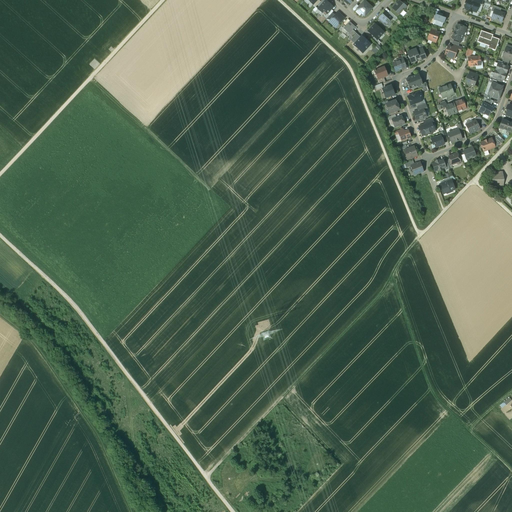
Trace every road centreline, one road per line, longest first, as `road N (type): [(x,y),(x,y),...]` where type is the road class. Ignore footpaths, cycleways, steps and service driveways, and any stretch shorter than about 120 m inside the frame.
road 1 (track): [(206,477),(392,279),(436,398),(511,469)]
road 2 (track): [(233,511),(73,302),(0,235)]
road 3 (track): [(279,0),(346,61),(421,235),(474,179)]
road 4 (track): [(0,314),(39,348),(97,436),(130,511)]
road 5 (track): [(0,173),(162,0)]
road 6 (track): [(230,205),(89,79)]
road 7 (residential): [(435,55),(395,77),(424,157)]
road 8 (residential): [(511,77),(494,124),(479,138),(424,157)]
